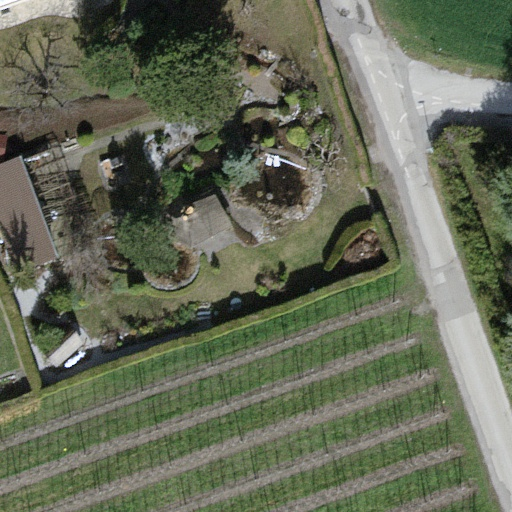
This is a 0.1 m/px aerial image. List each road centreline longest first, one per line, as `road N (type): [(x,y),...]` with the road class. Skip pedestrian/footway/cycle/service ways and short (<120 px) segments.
road 1 (residential): [(386,107),(511,465)]
road 2 (unclassified): [(386,107),(446,98),(511,107)]
